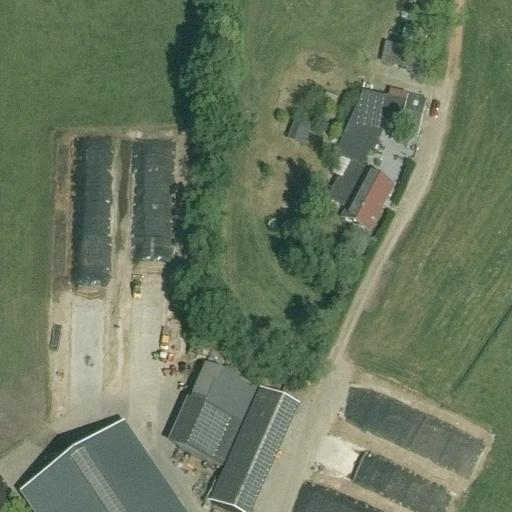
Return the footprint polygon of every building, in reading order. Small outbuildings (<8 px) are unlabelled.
[(429,53),(407,48),(402,69),(424,74),(429,53)] [(362,95),(335,155),(352,163),(362,167),(368,153),(372,154),(380,136),(377,134),(383,120),(392,122),(401,124),(400,132),(418,136),(425,103),(407,99),(406,105),(362,95)] [(309,127),(294,122),(288,141),(303,146),(309,127)] [(332,195),(329,201),(330,205),(345,213),(342,220),(369,234),(394,187),(366,173),(367,171),(362,167),(352,163),(343,181),(339,182),(332,195)] [(289,355),(280,369),(297,379),(306,365),(289,355)] [(189,402),(197,406),(178,450),(223,471),(258,392),(204,368),(189,402)] [(252,511),(298,411),(258,392),(223,471),(209,504),(226,511),(252,511)] [(371,410),(362,432),(414,452),(423,429),(371,410)] [(175,511),(139,458),(119,428),(25,492),(39,511),(175,511)] [(385,500),(394,476),(335,455),(327,479),(385,500)] [(361,511),(311,492),(302,511),(361,511)]
